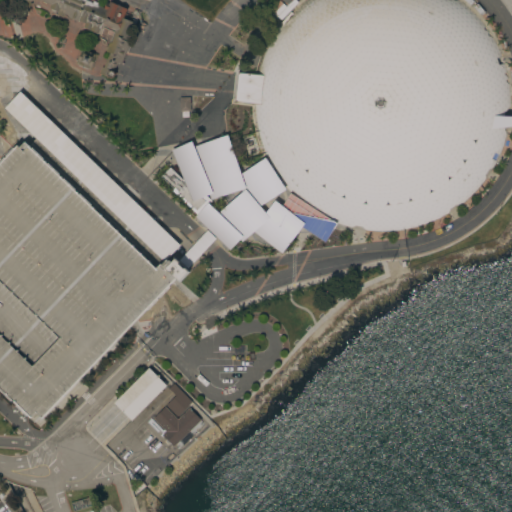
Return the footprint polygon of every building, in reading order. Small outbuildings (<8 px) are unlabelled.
[(85,23),(79,20),(78,22),(69,17),(69,16),(65,14),(64,17),(58,14),(58,12),(49,8),(51,5),(40,0),(34,0),(31,1),(32,6),(21,9),(18,0),(86,0),(93,3),(94,1),(98,3),(97,5),(104,8),(106,4),(110,6),(112,2),(128,9),(124,17),(131,20),(131,19),(137,22),(135,26),(134,25),(127,41),(131,43),(127,51),(129,52),(125,60),(124,59),(121,64),(118,63),(114,71),(115,72),(115,74),(115,75),(114,77),(112,78),(108,77),(108,78),(99,74),(102,67),(103,67),(110,53),(105,51),(114,32),(104,27),(103,30),(100,28),(98,34),(83,27),(85,23)] [(218,238),(209,229),(196,217),(209,204),(220,214),(243,193),(242,190),(212,202),(210,195),(203,198),(206,201),(202,205),(201,205),(203,207),(199,211),(197,209),(196,211),(161,177),(170,167),(184,180),(171,150),(192,142),(194,148),(228,137),(242,175),(267,158),(262,147),(258,133),(256,119),(255,105),(235,102),(238,72),(258,75),(261,63),(266,52),(271,41),(277,31),(285,21),(293,12),(302,4),(307,0),(457,0),(459,1),(468,8),(477,17),(484,26),(491,36),(497,47),(502,58),(506,69),(508,81),(510,93),(510,105),(509,117),(509,125),(505,139),(501,153),(495,165),(487,177),(479,188),(469,198),(458,207),(446,215),(434,221),(420,226),(407,229),(393,231),(379,231),(365,230),(351,228),(338,223),(326,245),(303,229),(283,254),(256,233),(244,244),(241,241),(232,251),(218,238)] [(91,71),(76,64),(82,48),(98,55),(91,71)] [(179,245),(164,261),(4,108),(20,92),(179,245)] [(161,263),(167,268),(176,259),(178,261),(180,263),(179,263),(185,269),(186,268),(187,270),(189,272),(180,281),(177,278),(151,305),(132,325),(43,418),(37,413),(32,418),(27,414),(21,408),(0,387),(0,164),(1,163),(18,145),(24,152),(29,146),(156,269),(161,263)] [(200,238),(209,229),(218,238),(211,245),(207,249),(187,270),(186,268),(185,269),(179,263),(180,263),(178,261),(200,238)] [(132,421),(114,403),(149,367),(157,376),(158,375),(160,376),(159,378),(167,386),(132,421)] [(175,447),(163,435),(166,431),(154,419),(166,407),(178,419),(189,408),(201,420),(175,447)]
